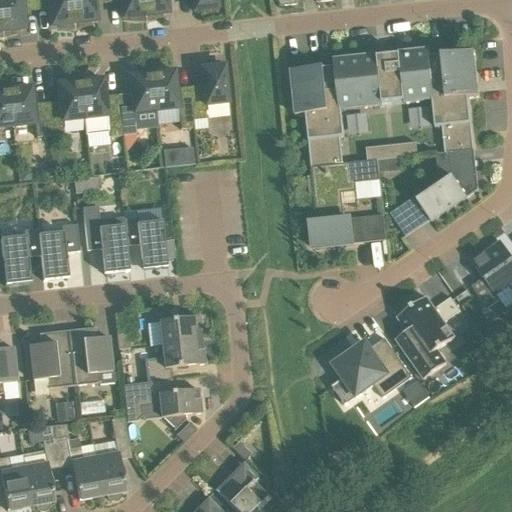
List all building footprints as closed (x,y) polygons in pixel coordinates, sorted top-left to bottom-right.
[(35,0),(0,0),(0,7),(4,39),(4,37),(18,34),(18,31),(26,30),(24,13),(37,12),(35,0)] [(35,0),(37,12),(50,11),(52,28),(60,27),(60,29),(74,30),(74,31),(75,31),(71,0),(35,0)] [(108,4),(107,0),(71,0),(75,31),(76,31),(76,29),(90,26),(89,23),(97,23),(95,5),(108,4)] [(107,0),(108,4),(121,2),(123,20),(131,19),(132,21),(146,22),(146,23),(147,23),(144,0),(107,0)] [(144,0),(147,23),(147,21),(161,18),(161,16),(169,15),(166,0),(144,0)] [(217,0),(193,0),(195,12),(201,11),(202,16),(217,12),(217,9),(219,9),(217,0)] [(339,138),(343,138),(340,111),(381,106),(381,104),(403,102),(403,103),(431,100),(434,127),(441,127),(444,153),(450,153),(474,150),(469,98),(479,97),(474,53),(441,56),(442,57),(430,58),(430,51),(400,54),(400,56),(378,58),(378,56),(335,61),(335,68),(324,69),(324,68),(292,72),(297,116),(307,115),(312,169),(316,168),(342,166),(339,138)] [(194,121),(207,120),(206,107),(229,104),(225,67),(223,67),(223,65),(208,64),(208,69),(201,70),(203,87),(190,88),(194,121)] [(152,69),(151,70),(151,71),(137,74),(138,77),(130,78),(132,95),(119,96),(123,137),(137,136),(136,126),(134,114),(156,112),(152,69)] [(190,88),(177,90),(175,73),(167,74),(167,71),(153,71),(152,69),(156,112),(179,110),(181,131),(195,129),(194,121),(190,88)] [(51,137),(52,137),(64,136),(63,123),(85,120),(80,77),(80,79),(66,82),(66,85),(58,86),(60,103),(47,104),(51,137)] [(119,96),(105,98),(103,81),(96,81),(95,79),(81,79),(81,77),(80,77),(85,120),(86,134),(109,133),(109,139),(123,137),(119,96)] [(0,129),(13,128),(9,85),(8,85),(8,87),(0,88),(0,129)] [(9,85),(13,128),(36,125),(37,139),(51,137),(47,104),(34,106),(32,89),(24,89),(24,87),(9,87),(9,85)] [(429,107),(409,110),(412,129),(432,126),(429,107)] [(369,134),(367,112),(346,113),(347,136),(369,134)] [(366,149),(368,162),(378,162),(390,160),(402,159),(417,158),(416,144),(415,144),(383,147),(366,149)] [(452,178),(417,202),(432,223),(479,192),(475,151),(450,154),(452,178)] [(166,168),(180,167),(179,152),(165,153),(166,168)] [(391,174),(390,160),(378,162),(379,175),(391,174)] [(342,166),(316,168),(317,177),(309,178),(311,198),(315,197),(318,224),(317,224),(317,225),(312,225),(313,232),(312,232),(314,250),(339,247),(353,246),(350,221),(345,222),(343,206),(342,194),(355,193),(357,193),(356,184),(380,182),(378,162),(368,163),(342,166)] [(33,181),(33,175),(28,171),(21,172),(22,182),(33,181)] [(89,195),(89,191),(88,181),(75,182),(76,195),(89,195)] [(407,237),(419,229),(418,227),(406,210),(394,218),(407,237)] [(387,242),(384,217),(364,219),(367,244),(387,242)] [(304,218),(295,218),(296,227),(305,226),(304,218)] [(164,243),(162,223),(138,226),(137,220),(122,222),(123,228),(125,249),(127,249),(141,247),(143,272),(153,271),(154,272),(168,270),(165,243),(164,243)] [(125,249),(123,228),(100,230),(100,224),(84,226),(87,253),(103,251),(106,278),(108,278),(108,276),(129,274),(127,249),(125,249)] [(62,234),(40,237),(42,258),(41,258),(43,283),(65,281),(65,283),(67,282),(64,256),(80,254),(77,227),(62,228),(62,234)] [(24,239),(0,241),(2,261),(5,288),(19,286),(29,285),(26,260),(41,258),(42,258),(40,237),(39,231),(24,233),(24,239)] [(511,267),(499,248),(469,269),(480,285),(469,294),(485,316),(498,307),(494,302),(506,293),(511,301),(511,267)] [(459,334),(431,294),(402,315),(414,332),(404,340),(429,375),(450,360),(440,347),(459,334)] [(162,347),(202,342),(199,318),(160,323),(162,347)] [(109,339),(95,341),(94,332),(89,332),(89,331),(68,333),(74,388),(75,398),(80,398),(79,387),(100,385),(99,375),(113,373),(109,339)] [(74,388),(68,333),(48,336),(43,337),(44,346),(30,348),(33,382),(47,381),(48,391),(74,388)] [(364,338),(329,361),(339,375),(328,383),(341,402),(385,373),(392,383),(407,372),(383,335),(369,345),(364,338)] [(129,338),(117,339),(119,351),(131,350),(129,338)] [(202,342),(162,347),(164,359),(145,361),(147,384),(173,382),(171,370),(205,366),(202,342)] [(14,350),(0,351),(0,396),(5,395),(4,385),(18,384),(14,350)] [(147,384),(123,387),(127,423),(138,422),(142,418),(141,408),(159,406),(160,420),(164,419),(175,430),(174,431),(175,432),(186,420),(186,417),(201,415),(199,391),(174,394),(173,382),(147,384)] [(405,393),(412,403),(415,407),(416,409),(430,399),(429,397),(426,393),(419,383),(405,393)] [(75,422),(73,403),(56,405),(58,424),(75,422)] [(125,420),(111,421),(115,443),(117,454),(97,459),(96,459),(103,498),(107,497),(109,501),(112,503),(116,503),(119,502),(122,498),(122,495),(127,493),(121,461),(132,459),(126,424),(125,420)] [(198,430),(191,424),(178,436),(185,442),(198,430)] [(67,426),(53,428),(56,441),(69,439),(67,426)] [(24,469),(32,508),(36,507),(37,511),(38,511),(47,511),(48,511),(50,509),(51,505),(55,504),(50,471),(61,469),(56,441),(53,428),(40,429),(43,443),(47,465),(24,469)] [(69,442),(69,439),(56,441),(61,469),(73,467),(79,502),(103,498),(96,459),(83,461),(81,449),(71,450),(69,442)] [(71,450),(81,449),(79,440),(69,442),(71,450)] [(233,449),(245,462),(251,456),(238,443),(233,449)] [(0,477),(1,477),(7,511),(10,511),(32,508),(24,469),(12,471),(10,459),(0,460),(0,477)] [(269,511),(281,501),(257,477),(248,486),(235,473),(215,492),(226,503),(234,511),(252,511),(258,507),(263,511),(269,511)] [(221,507),(226,503),(215,492),(211,497),(209,498),(219,509),(221,507)]
